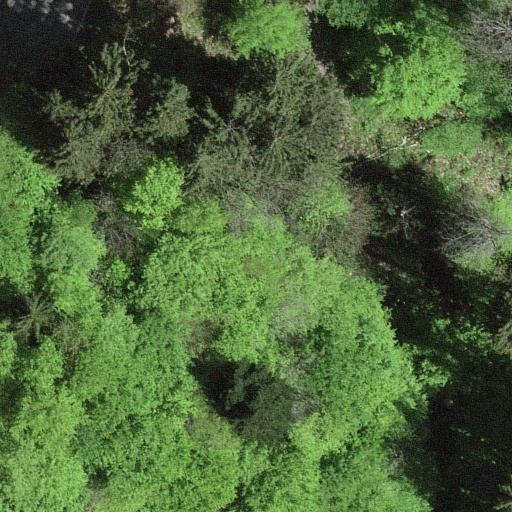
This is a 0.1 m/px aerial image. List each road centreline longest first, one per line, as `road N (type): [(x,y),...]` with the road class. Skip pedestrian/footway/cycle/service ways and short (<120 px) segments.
road 1 (track): [(390,511),(408,337),(323,0)]
road 2 (track): [(15,52),(0,402)]
